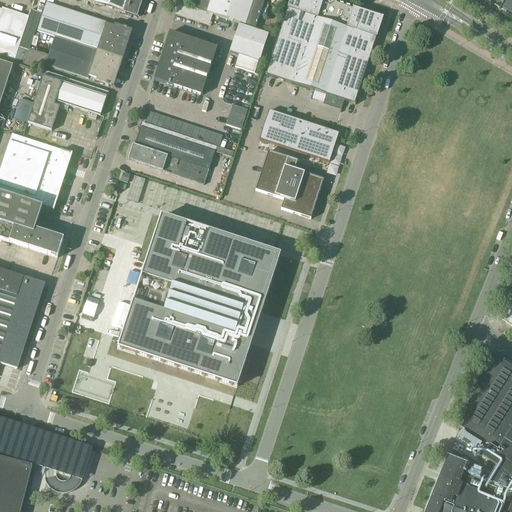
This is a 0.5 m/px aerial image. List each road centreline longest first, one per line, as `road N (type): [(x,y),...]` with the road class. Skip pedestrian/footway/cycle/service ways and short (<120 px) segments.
road 1 (unclassified): [(252,485),(410,0)]
road 2 (unclassified): [(24,410),(157,0)]
road 3 (unclassified): [(252,485),(24,410)]
road 4 (unclassified): [(472,328),(399,511)]
